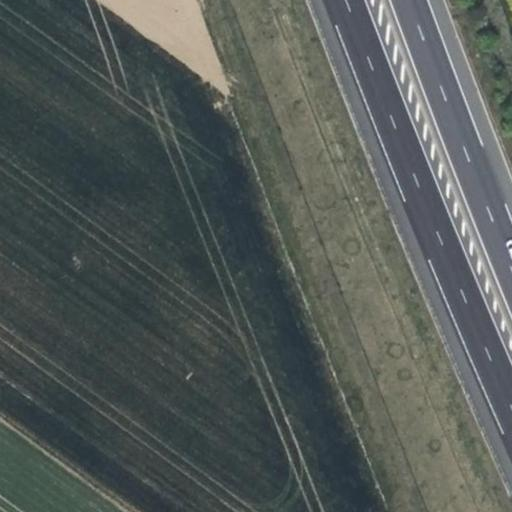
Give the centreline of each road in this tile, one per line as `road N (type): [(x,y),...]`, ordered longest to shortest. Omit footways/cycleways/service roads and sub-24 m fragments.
road 1 (track): [(421,511),(268,152),(216,0)]
road 2 (motorway): [(350,0),(511,394)]
road 3 (motorway): [(511,255),(417,0)]
